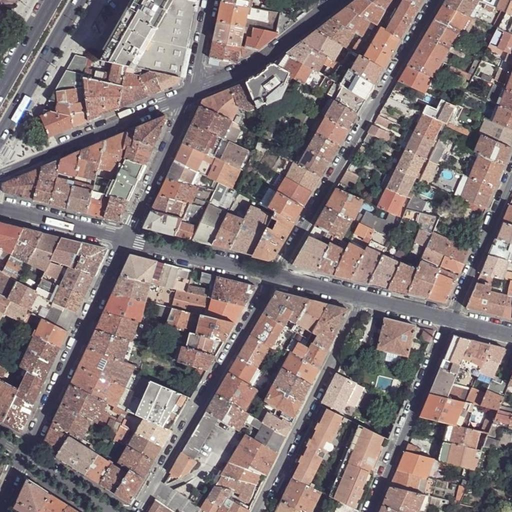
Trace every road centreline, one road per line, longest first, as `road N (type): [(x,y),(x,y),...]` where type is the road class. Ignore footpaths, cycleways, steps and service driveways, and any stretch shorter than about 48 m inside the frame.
road 1 (residential): [(434,0),(274,275)]
road 2 (residential): [(274,275),(136,511)]
road 3 (residential): [(125,238),(24,456)]
road 4 (residential): [(362,297),(257,511)]
road 5 (residential): [(0,174),(192,93)]
road 6 (residential): [(451,320),(369,511)]
road 7 (residential): [(192,93),(244,71),(332,3)]
road 8 (residential): [(192,93),(125,238)]
road 9 (secondary): [(0,139),(77,0)]
road 10 (residential): [(451,320),(511,175)]
road 11 (residential): [(125,238),(274,275)]
road 12 (residential): [(0,210),(125,238)]
